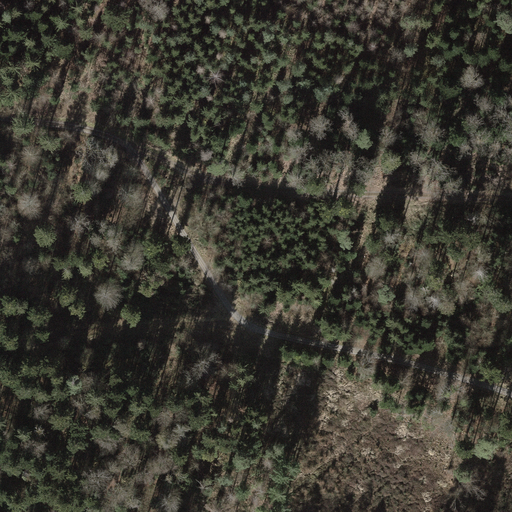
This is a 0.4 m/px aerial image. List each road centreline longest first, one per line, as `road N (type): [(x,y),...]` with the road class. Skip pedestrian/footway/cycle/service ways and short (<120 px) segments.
road 1 (track): [(0,118),(70,124),(207,178),(322,193),(511,197)]
road 2 (track): [(511,393),(232,321),(0,345)]
road 3 (track): [(133,144),(232,321)]
